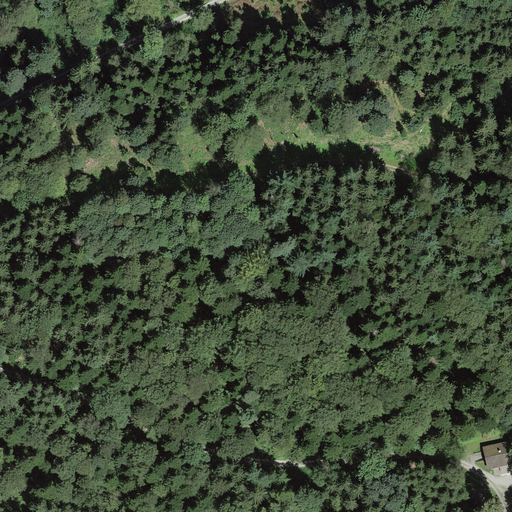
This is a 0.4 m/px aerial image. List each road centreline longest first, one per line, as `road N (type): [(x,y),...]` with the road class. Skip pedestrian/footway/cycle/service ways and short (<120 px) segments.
road 1 (track): [(0,369),(243,460),(439,456),(474,470),(502,494),(507,511)]
road 2 (track): [(511,179),(349,163),(0,209)]
road 3 (track): [(218,0),(0,103)]
